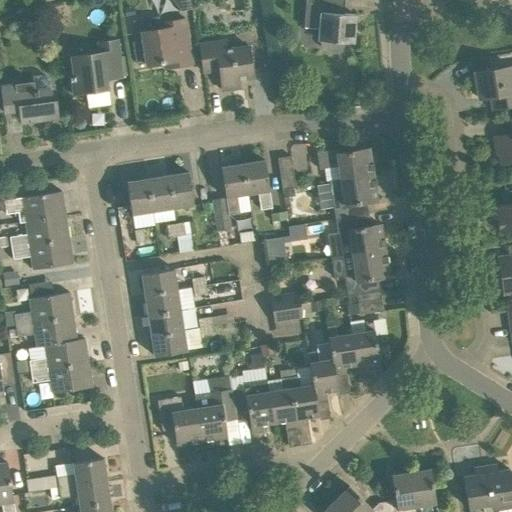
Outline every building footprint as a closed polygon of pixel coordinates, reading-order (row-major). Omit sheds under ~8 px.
[(191,0),(173,0),(182,10),(193,8),(191,0)] [(344,0),(307,0),(306,26),(321,27),(320,39),(322,40),(322,43),(324,47),(326,49),(329,51),(332,52),(335,52),(338,51),(340,50),(342,48),(343,45),(345,42),(353,42),(355,14),(344,14),(344,0)] [(193,64),(186,18),(158,22),(159,28),(141,31),(142,40),(132,41),(135,62),(146,61),(146,65),(172,61),(173,67),(193,64)] [(118,40),(98,42),(100,52),(71,56),(74,76),(71,76),(74,94),(87,92),(89,107),(111,104),(109,89),(108,79),(123,77),(118,40)] [(249,46),(227,49),(226,41),(200,44),(206,71),(221,69),(224,89),(238,87),(237,78),(253,76),(249,46)] [(511,70),(511,66),(475,72),(479,98),(490,97),(493,110),(511,106),(511,70)] [(55,98),(51,98),(50,88),(51,88),(51,86),(50,83),(50,80),(49,79),(48,78),(47,77),(44,75),(40,75),(33,75),(33,82),(1,86),(5,112),(19,110),(21,121),(58,116),(55,98)] [(511,133),(495,136),(498,154),(500,154),(501,164),(511,162),(511,133)] [(342,179),(374,174),(370,148),(338,153),(337,149),(317,152),(319,168),(340,165),(342,179)] [(291,156),(278,158),(283,188),(296,186),(291,156)] [(265,159),(243,163),(248,194),(258,192),(261,209),(273,208),(265,159)] [(248,194),(243,163),(221,167),(226,198),(212,200),(218,230),(230,229),(228,215),(241,213),(238,195),(248,194)] [(189,172),(168,175),(174,208),(194,205),(189,172)] [(336,219),(370,214),(368,202),(378,200),(374,174),(342,179),(344,193),(333,194),(336,219)] [(153,211),(174,208),(168,175),(148,178),(153,211)] [(148,178),(127,182),(132,214),(153,211),(148,178)] [(62,191),(15,198),(13,186),(0,188),(0,210),(5,209),(6,214),(18,212),(20,222),(25,221),(66,215),(62,191)] [(294,187),(283,188),(285,198),(295,196),(294,187)] [(511,190),(502,192),(504,205),(488,207),(490,219),(498,218),(500,232),(511,230),(511,190)] [(286,211),(271,213),(275,237),(289,234),(286,211)] [(340,243),(351,242),(353,255),(385,250),(381,224),(372,226),(370,214),(336,219),(340,243)] [(25,221),(27,233),(10,236),(11,248),(70,239),(66,215),(25,221)] [(175,224),(177,236),(185,234),(184,222),(175,224)] [(175,224),(167,225),(169,237),(177,236),(175,224)] [(291,240),(303,238),(302,226),(289,228),(291,240)] [(143,228),(135,230),(137,243),(146,241),(143,228)] [(228,245),(226,229),(218,231),(220,246),(228,245)] [(177,236),(180,253),(193,251),(191,234),(186,234),(177,236)] [(11,248),(13,258),(30,256),(32,269),(73,263),(70,239),(11,248)] [(335,277),(345,276),(348,296),(357,294),(381,291),(379,278),(389,276),(385,250),(353,255),(332,259),(335,277)] [(511,256),(500,259),(504,293),(511,291),(511,256)] [(174,268),(141,274),(145,294),(177,289),(174,268)] [(17,271),(2,273),(4,286),(20,284),(17,271)] [(192,279),(193,287),(206,285),(205,276),(192,279)] [(28,281),(29,294),(54,293),(53,280),(28,281)] [(193,287),(195,295),(207,293),(206,285),(193,287)] [(145,294),(148,315),(181,309),(177,289),(145,294)] [(69,291),(52,294),(31,298),(29,298),(31,311),(14,313),(14,314),(15,324),(73,315),(69,291)] [(382,299),(381,291),(357,294),(358,302),(382,299)] [(298,294),(271,298),(274,321),(299,318),(303,318),(298,294)] [(382,299),(358,302),(360,314),(384,310),(382,299)] [(310,303),(312,313),(324,310),(322,300),(310,303)] [(181,309),(148,315),(151,335),(184,330),(181,309)] [(14,314),(14,313),(14,311),(4,313),(6,326),(15,324),(14,314)] [(73,315),(15,324),(16,328),(17,336),(34,333),(36,346),(44,345),(44,344),(77,339),(73,315)] [(199,319),(200,327),(213,325),(211,317),(199,319)] [(374,322),(364,324),(363,320),(350,322),(352,334),(357,365),(368,363),(369,370),(381,368),(374,322)] [(213,325),(200,327),(202,335),(214,333),(213,325)] [(332,359),(333,359),(336,374),(345,373),(344,367),(357,365),(352,334),(339,336),(337,325),(327,326),(329,341),(332,359)] [(9,337),(17,336),(16,328),(8,329),(9,337)] [(187,350),(184,330),(151,335),(154,356),(187,350)] [(85,338),(77,339),(44,344),(44,345),(46,357),(29,360),(31,371),(89,362),(85,338)] [(333,359),(332,359),(329,341),(317,350),(308,352),(313,385),(314,385),(316,400),(317,399),(317,400),(325,399),(324,392),(338,390),(336,374),(333,359)] [(274,344),(261,346),(262,355),(276,353),(274,344)] [(10,352),(0,353),(0,395),(4,395),(3,385),(15,383),(10,352)] [(17,361),(19,373),(30,371),(28,360),(17,361)] [(178,363),(179,371),(189,369),(187,361),(178,363)] [(31,371),(33,382),(50,380),(52,393),(92,387),(89,362),(31,371)] [(290,377),(297,426),(306,424),(305,418),(319,416),(317,400),(317,399),(316,400),(314,385),(313,385),(300,387),(298,376),(290,377)] [(268,380),(274,423),(287,421),(288,427),(297,426),(290,377),(281,378),(268,380)] [(268,380),(244,384),(244,387),(233,389),(236,412),(248,410),(252,433),(264,431),(263,424),(274,423),(268,380)] [(233,389),(232,388),(209,391),(210,393),(195,395),(197,407),(203,440),(228,437),(225,421),(237,419),(236,412),(233,389)] [(197,407),(184,409),(182,396),(157,400),(162,430),(174,429),(176,444),(203,440),(197,407)] [(75,473),(57,476),(37,479),(39,490),(50,488),(59,486),(107,479),(103,457),(73,462),(75,473)] [(15,511),(8,462),(0,463),(0,504),(2,504),(3,511),(15,511)] [(511,483),(510,469),(498,471),(497,464),(485,466),(493,511),(501,510),(511,507),(511,483)] [(488,511),(493,511),(485,466),(474,468),(475,474),(463,476),(468,508),(483,505),(483,511),(488,511)] [(431,468),(411,471),(417,506),(436,503),(431,468)] [(396,500),(379,503),(381,505),(384,511),(397,511),(397,509),(417,506),(411,471),(391,475),(396,500)] [(107,479),(59,486),(60,498),(78,495),(80,506),(110,501),(107,479)] [(374,510),(373,509),(349,485),(335,499),(347,511),(372,511),(374,511),(374,510)] [(51,499),(60,498),(59,486),(50,488),(51,499)] [(347,511),(335,499),(322,511),(347,511)] [(80,506),(80,511),(111,511),(110,501),(80,506)] [(379,503),(373,509),(374,510),(374,511),(375,511),(384,511),(381,505),(379,503)]
